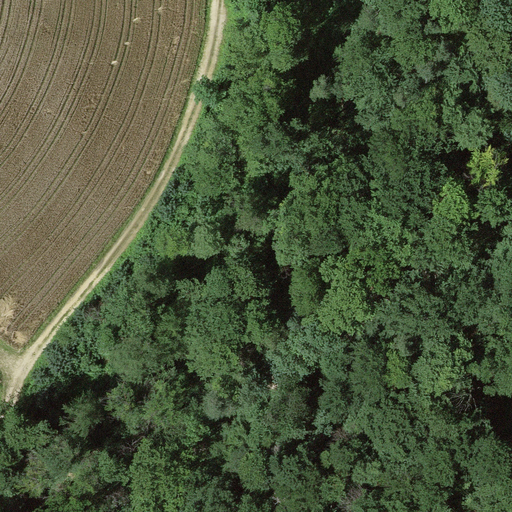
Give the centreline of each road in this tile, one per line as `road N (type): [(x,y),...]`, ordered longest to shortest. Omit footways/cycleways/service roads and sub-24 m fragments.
road 1 (track): [(148,511),(191,443),(228,404),(460,240),(511,193)]
road 2 (track): [(15,380),(142,236),(210,123),(236,0)]
